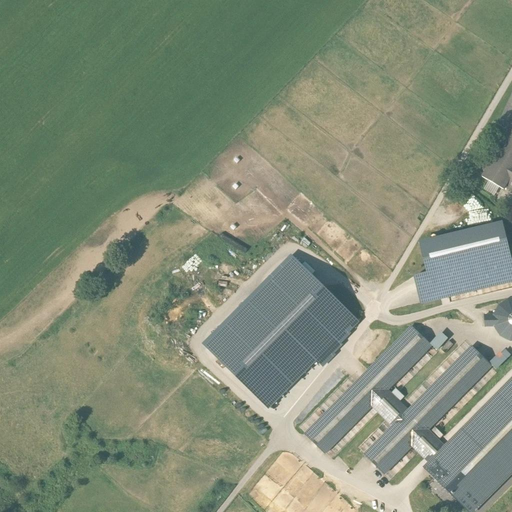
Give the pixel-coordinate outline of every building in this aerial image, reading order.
[(511,127),(484,175),(511,191),(511,127)] [(414,276),(421,304),(511,283),(511,261),(503,222),(419,241),(426,273),(414,276)] [(205,255),(183,268),(195,289),(217,276),(205,255)] [(352,320),(292,260),(206,347),(266,407),(323,349),(334,338),(352,320)] [(496,329),(500,335),(506,339),(511,340),(511,297),(507,298),(501,302),(497,307),(494,313),(485,313),(485,325),(495,325),(496,329)] [(419,336),(411,328),(364,375),(305,435),(324,454),(371,406),(387,391),(430,347),(419,336)] [(342,345),(334,338),(323,349),(331,357),(342,345)] [(500,346),(488,363),(496,369),(508,353),(500,346)] [(490,366),(472,348),(408,412),(393,427),(365,456),(384,475),(412,446),(427,431),(490,366)] [(511,380),(445,448),(430,464),(425,469),(468,511),(474,511),(511,473),(511,380)] [(371,406),(393,427),(408,412),(387,391),(371,406)] [(445,448),(427,431),(412,446),(430,464),(445,448)]
